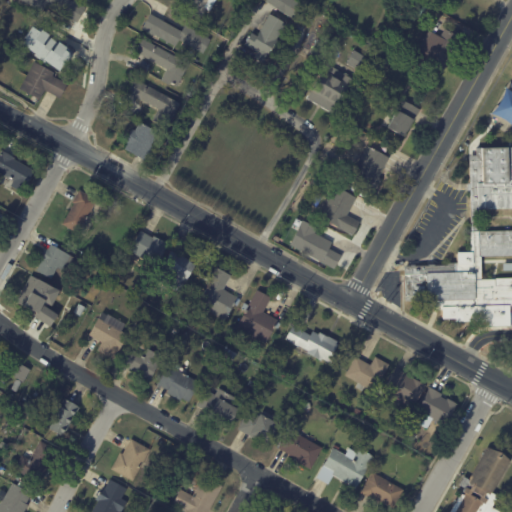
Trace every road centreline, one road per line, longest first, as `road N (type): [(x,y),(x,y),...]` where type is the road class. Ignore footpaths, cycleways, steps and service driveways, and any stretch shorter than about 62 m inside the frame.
road 1 (tertiary): [(0,108),(491,380)]
road 2 (residential): [(0,323),(325,511)]
road 3 (residential): [(350,302),(511,15)]
road 4 (residential): [(0,264),(81,121),(108,22),(122,0)]
road 5 (residential): [(416,511),(491,380)]
road 6 (residential): [(55,511),(116,395)]
